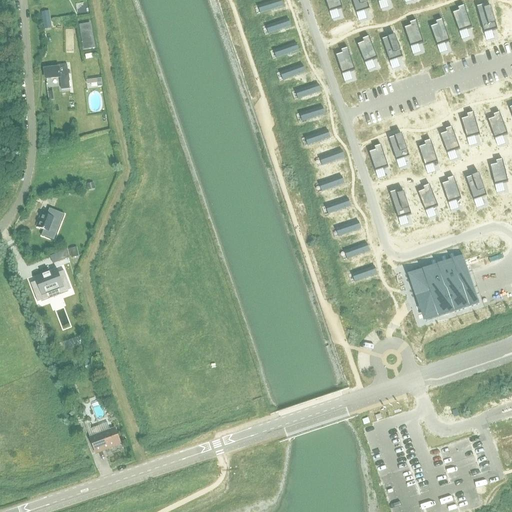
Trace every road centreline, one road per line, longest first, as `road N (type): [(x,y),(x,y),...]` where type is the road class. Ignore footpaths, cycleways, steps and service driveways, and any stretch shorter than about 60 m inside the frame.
road 1 (unclassified): [(15,511),(511,345)]
road 2 (unclassified): [(0,230),(30,172),(23,0)]
